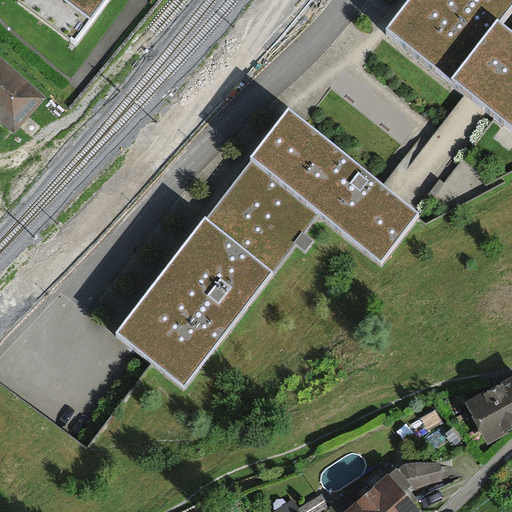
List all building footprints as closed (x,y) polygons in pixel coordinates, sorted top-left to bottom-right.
[(88,51),(125,0),(30,0),(26,6),(88,51)] [(511,5),(511,0),(421,0),(390,41),(450,87),(494,29),(511,5)] [(511,42),(494,29),(450,87),(511,134),(511,42)] [(47,103),(0,61),(0,127),(14,140),(47,103)] [(419,218),(289,117),(251,165),(320,219),(382,266),(419,218)] [(320,219),(251,165),(116,338),(185,392),(320,219)] [(511,427),(511,384),(472,406),(491,439),(511,427)] [(442,481),(440,466),(402,470),(353,511),(422,511),(406,493),(442,481)]
